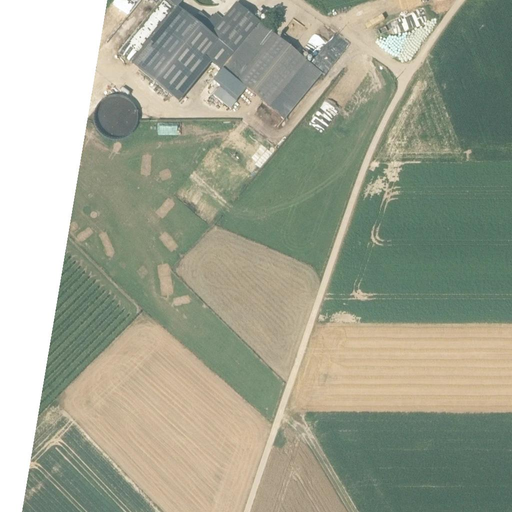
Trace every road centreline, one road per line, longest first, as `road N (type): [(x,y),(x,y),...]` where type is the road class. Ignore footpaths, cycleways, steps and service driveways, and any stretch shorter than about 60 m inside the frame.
road 1 (unclassified): [(245,511),(371,147),(406,76)]
road 2 (unclassified): [(406,76),(293,0)]
road 3 (track): [(277,418),(298,425),(349,511)]
